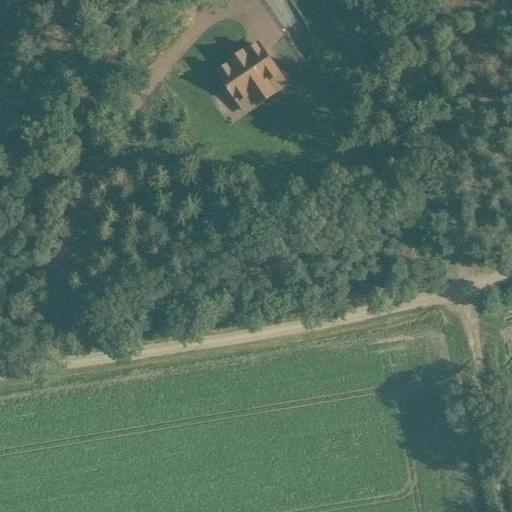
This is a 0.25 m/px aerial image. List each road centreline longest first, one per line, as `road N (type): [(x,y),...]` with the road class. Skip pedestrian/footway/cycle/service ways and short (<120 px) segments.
road 1 (unclassified): [(0,386),(432,314),(511,286)]
road 2 (track): [(468,301),(416,0)]
road 3 (track): [(468,301),(505,511)]
